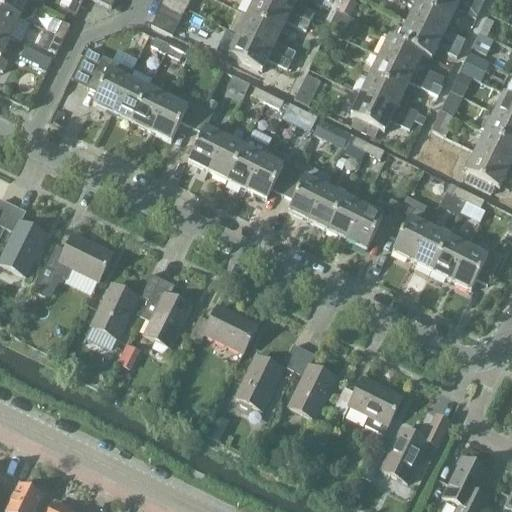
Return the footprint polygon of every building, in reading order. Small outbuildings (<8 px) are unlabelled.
[(33,5),(29,2),(24,0),(0,0),(0,12),(19,22),(23,24),(31,20),(34,13),(33,5)] [(81,4),(73,0),(72,0),(66,14),(74,18),(81,4)] [(109,12),(114,0),(88,0),(88,1),(109,12)] [(177,0),(164,0),(161,6),(182,17),(188,5),(177,0)] [(255,0),(245,20),(279,36),(284,26),(304,36),(308,27),(255,0)] [(293,8),(297,0),(254,0),(255,0),(308,27),(313,18),(293,8)] [(450,0),(418,0),(416,6),(449,23),(455,12),(475,22),(479,14),(450,0)] [(450,0),(479,14),(483,6),(471,0),(450,0)] [(182,17),(161,6),(156,18),(177,28),(182,17)] [(416,6),(406,26),(460,53),(464,44),(444,34),(449,23),(416,6)] [(19,22),(0,12),(0,36),(9,41),(19,22)] [(171,40),(177,28),(156,18),(150,29),(171,40)] [(294,57),(274,47),(279,36),(245,20),(236,39),(289,65),(294,57)] [(485,21),(477,37),(485,41),(492,25),(485,21)] [(61,24),(54,39),(62,43),(69,29),(61,24)] [(435,52),(455,62),(460,53),(406,26),(396,45),(396,46),(421,58),(421,59),(429,63),(435,52)] [(0,60),(9,41),(0,36),(0,75),(2,76),(7,65),(0,60)] [(478,55),(485,41),(477,37),(470,52),(478,55)] [(55,57),(62,43),(54,39),(47,53),(55,57)] [(285,74),(289,65),(236,39),(226,58),(260,75),(265,64),(285,74)] [(421,59),(421,58),(396,46),(396,45),(388,41),(378,61),(431,88),(438,91),(442,82),(416,69),(421,59)] [(150,50),(164,57),(168,49),(154,42),(150,50)] [(168,49),(164,57),(178,63),(183,55),(168,49)] [(89,82),(85,91),(96,96),(91,107),(110,116),(127,83),(131,75),(136,64),(117,54),(111,65),(101,60),(89,82)] [(468,57),(458,76),(467,81),(477,62),(468,57)] [(378,61),(368,80),(402,97),(407,87),(427,97),(427,95),(431,88),(378,61)] [(458,77),(449,94),(458,98),(466,81),(458,77)] [(402,97),(368,81),(359,100),(412,126),(413,125),(420,129),(424,122),(396,108),(402,97)] [(147,92),(127,83),(110,116),(130,126),(147,92)] [(147,92),(130,126),(149,136),(166,102),(156,97),(161,87),(152,83),(147,92)] [(254,91),(250,100),(264,107),(268,98),(254,91)] [(449,94),(438,115),(448,120),(449,119),(452,120),(461,101),(449,94)] [(283,106),(268,98),(264,107),(279,114),(283,106)] [(502,98),(492,118),(511,128),(511,104),(511,103),(502,98)] [(178,108),(166,102),(149,136),(169,146),(179,127),(190,132),(201,110),(182,100),(178,108)] [(408,135),(412,126),(359,100),(349,120),(353,122),(349,130),(373,142),(377,134),(382,136),(388,125),(408,135)] [(287,109),(280,124),(290,129),(297,114),(287,109)] [(187,165),(206,175),(223,141),(204,132),(212,115),(201,110),(190,132),(201,138),(187,165)] [(450,135),(443,130),(448,120),(438,115),(429,133),(446,141),(450,135)] [(483,122),(480,129),(481,134),(484,135),(483,138),(511,152),(511,128),(492,118),(491,122),(488,120),(483,122)] [(317,124),(311,139),(319,143),(326,128),(317,124)] [(243,151),(226,185),(245,194),(262,161),(270,143),(251,133),(243,151)] [(511,165),(511,163),(511,152),(483,138),(473,157),(511,176),(511,165)] [(206,175),(226,185),(243,151),(223,141),(206,175)] [(354,141),(350,149),(365,156),(369,148),(354,141)] [(383,155),(369,148),(365,156),(379,163),(383,155)] [(511,187),(511,176),(473,157),(463,177),(467,178),(463,185),(489,198),(492,191),(498,193),(503,183),(511,187)] [(281,199),(285,190),(296,168),(285,162),(281,170),(262,161),(245,194),(265,204),(271,193),(281,199)] [(308,174),(296,168),(285,190),(281,199),(292,204),(287,215),(306,225),(323,191),(304,182),(308,174)] [(450,198),(464,206),(468,197),(454,190),(450,198)] [(323,191),(306,225),(326,235),(343,201),(346,195),(337,191),(334,197),(323,191)] [(483,204),(468,197),(464,206),(478,213),(483,204)] [(401,237),(391,256),(411,266),(427,233),(416,227),(425,209),(406,200),(401,209),(390,232),(401,237)] [(326,235),(345,244),(362,211),(343,201),(326,235)] [(0,204),(0,230),(3,232),(14,211),(0,204)] [(379,226),(390,232),(401,209),(389,204),(387,208),(378,204),(372,216),(362,211),(345,244),(365,254),(379,226)] [(14,237),(0,265),(0,269),(24,281),(45,239),(19,227),(24,216),(14,211),(3,232),(14,237)] [(427,233),(411,266),(430,276),(447,243),(450,235),(441,231),(438,238),(427,233)] [(447,243),(430,276),(450,285),(466,252),(470,243),(459,238),(451,234),(450,235),(447,243)] [(64,254),(53,249),(43,270),(30,295),(41,300),(51,298),(56,287),(64,284),(70,273),(97,286),(103,275),(104,275),(112,259),(71,239),(64,254)] [(466,252),(450,285),(470,295),(475,285),(486,290),(500,259),(489,253),(480,249),(476,257),(466,252)] [(150,327),(143,340),(169,353),(190,311),(165,298),(170,288),(149,277),(138,300),(147,304),(139,321),(150,327)] [(111,290),(90,332),(116,344),(137,303),(111,290)] [(248,346),(249,347),(257,331),(216,311),(209,326),(198,321),(188,343),(199,348),(203,339),(242,358),(248,346)] [(303,381),(288,412),(314,425),(335,383),(309,370),(314,359),(293,349),(282,371),(303,381)] [(255,361),(235,403),(237,404),(237,405),(238,409),(245,412),(249,411),(249,410),(261,416),(281,374),(255,361)] [(344,420),(348,411),(368,420),(363,430),(382,439),(392,418),(394,419),(402,403),(361,383),(354,398),(344,393),(333,414),(344,420)] [(401,434),(380,475),(406,488),(426,447),(436,451),(449,426),(434,419),(422,444),(401,434)] [(456,510),(455,511),(481,511),(486,502),(476,496),(486,475),(461,462),(442,503),(456,510)] [(35,511),(41,499),(18,488),(6,511),(35,511)] [(511,511),(511,494),(503,511),(511,511)]
